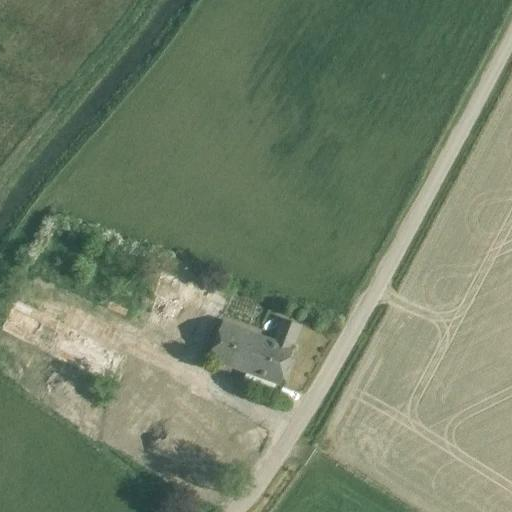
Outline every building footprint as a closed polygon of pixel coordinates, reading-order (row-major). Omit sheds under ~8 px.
[(151,352),(176,360),(203,277),(178,269),(151,352)] [(97,341),(105,325),(25,286),(5,327),(112,379),(124,354),(97,341)] [(209,360),(279,385),(293,348),(294,348),(302,326),(282,319),(275,340),(223,322),(209,360)] [(124,430),(172,445),(192,381),(144,366),(124,430)] [(261,431),(193,395),(180,419),(248,455),(261,431)]
